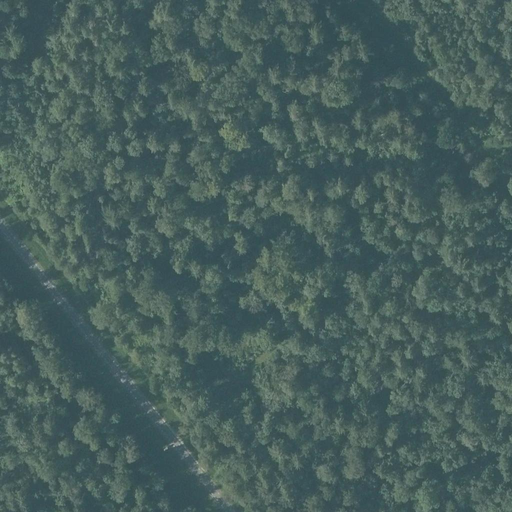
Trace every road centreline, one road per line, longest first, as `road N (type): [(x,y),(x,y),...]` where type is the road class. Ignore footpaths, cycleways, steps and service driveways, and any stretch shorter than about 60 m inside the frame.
road 1 (track): [(495,168),(367,262),(169,437)]
road 2 (tertiary): [(228,511),(0,225)]
road 3 (track): [(511,188),(369,0)]
